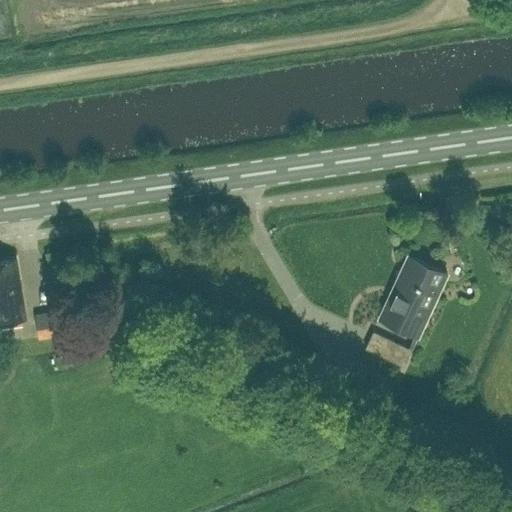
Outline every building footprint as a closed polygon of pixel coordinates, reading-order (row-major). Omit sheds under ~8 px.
[(0,35),(8,36),(8,11),(0,10),(0,35)] [(446,270),(408,252),(378,315),(416,334),(446,270)] [(0,259),(0,318),(22,315),(14,258),(0,259)] [(35,313),(38,336),(66,332),(63,309),(35,313)] [(411,348),(372,331),(364,348),(403,365),(411,348)] [(365,389),(386,398),(392,385),(371,376),(365,389)]
